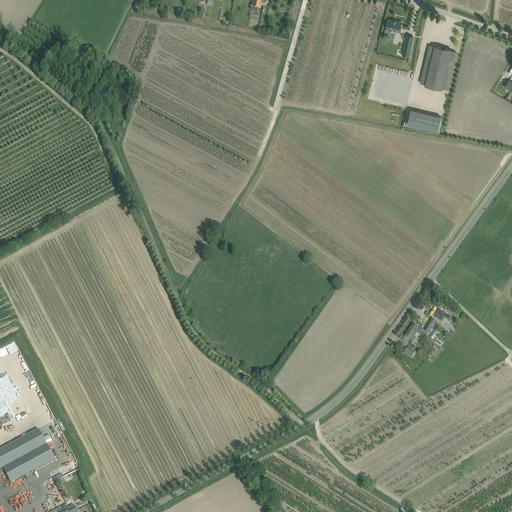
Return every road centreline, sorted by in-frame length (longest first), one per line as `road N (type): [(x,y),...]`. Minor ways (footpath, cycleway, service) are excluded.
road 1 (track): [(0,38),(93,110),(197,337),(302,425)]
road 2 (tertiary): [(240,459),(344,395),(511,167)]
